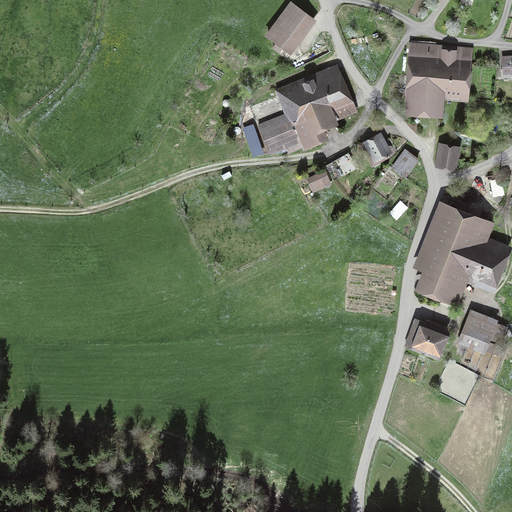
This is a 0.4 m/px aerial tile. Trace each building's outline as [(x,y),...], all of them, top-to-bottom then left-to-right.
[(272,47),(282,54),(286,49),(287,50),(310,18),(291,4),(266,35),(276,42),(272,47)] [(452,6),(441,23),(448,28),(459,11),(452,6)] [(411,43),(405,101),(410,101),(409,113),(439,116),(441,93),(464,95),(467,63),(471,64),(473,49),(411,43)] [(321,71),(276,88),(285,112),(258,122),(270,153),(287,147),(289,152),(300,148),(298,142),(300,142),(297,136),(302,135),(305,145),(325,137),(321,127),(334,122),(328,108),(346,102),(335,73),(323,77),(321,71)] [(253,157),(265,153),(255,124),(243,127),(253,157)] [(360,144),(372,165),(388,155),(377,135),(360,144)] [(458,150),(439,146),(436,164),(455,169),(458,150)] [(404,150),(391,166),(404,175),(416,159),(404,150)] [(347,152),(325,165),(333,180),(356,168),(347,152)] [(313,190),(329,184),(324,171),(307,178),(313,190)] [(260,192),(244,205),(250,213),(267,199),(260,192)] [(400,200),(390,212),(397,218),(407,207),(400,200)] [(490,223),(442,204),(418,265),(427,269),(420,287),(455,301),(466,274),(491,284),(504,250),(483,242),(490,223)] [(473,314),(462,340),(485,349),(496,323),(473,314)] [(414,348),(436,357),(448,327),(425,318),(424,322),(417,319),(408,341),(415,344),(414,348)]
